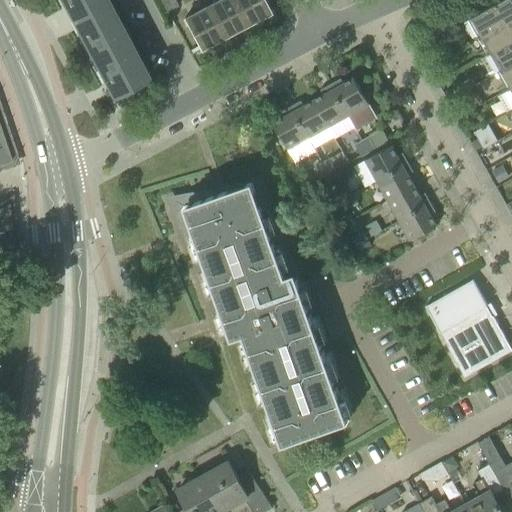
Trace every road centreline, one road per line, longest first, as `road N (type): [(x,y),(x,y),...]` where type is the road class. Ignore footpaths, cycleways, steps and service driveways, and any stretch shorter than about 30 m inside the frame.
road 1 (tertiary): [(62,487),(80,298),(63,162)]
road 2 (tertiary): [(41,168),(55,249),(55,311),(35,484)]
road 3 (residential): [(511,268),(369,13)]
road 4 (residential): [(79,157),(330,30)]
